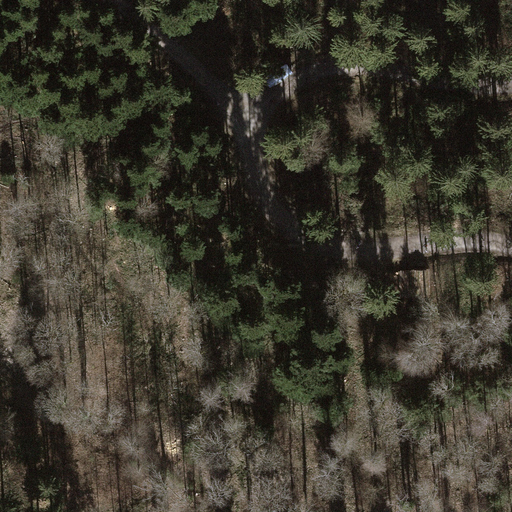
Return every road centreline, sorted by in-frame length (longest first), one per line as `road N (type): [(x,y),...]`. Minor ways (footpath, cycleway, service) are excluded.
road 1 (track): [(511,246),(330,244),(284,211),(250,128)]
road 2 (track): [(511,86),(462,86),(382,63),(355,64),(275,94),(250,128)]
road 3 (track): [(250,128),(106,0)]
